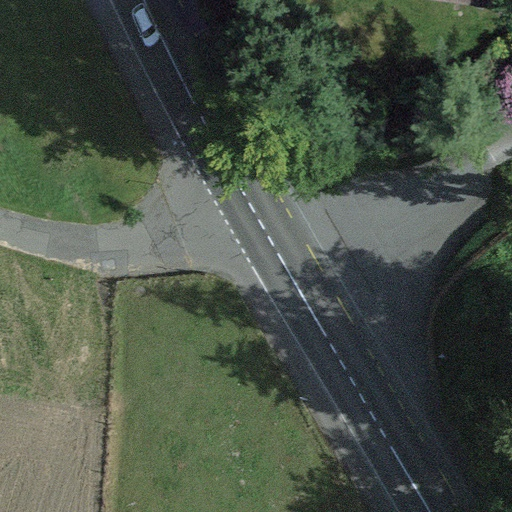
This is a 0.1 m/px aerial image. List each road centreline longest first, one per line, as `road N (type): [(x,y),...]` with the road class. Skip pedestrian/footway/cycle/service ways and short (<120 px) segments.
road 1 (secondary): [(144,0),(299,287)]
road 2 (secondary): [(299,287),(431,511)]
road 3 (track): [(244,197),(159,236),(88,250),(0,225)]
road 4 (residential): [(511,145),(299,287)]
